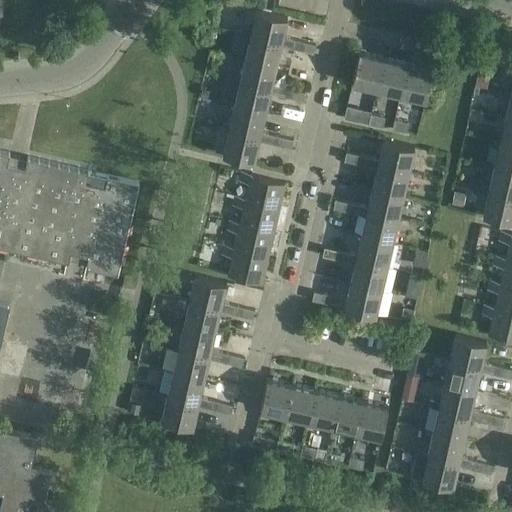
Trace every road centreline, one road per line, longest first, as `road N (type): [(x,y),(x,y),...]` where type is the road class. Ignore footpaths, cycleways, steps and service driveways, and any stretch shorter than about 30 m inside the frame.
road 1 (residential): [(264,336),(294,285),(319,184),(309,142),(334,24)]
road 2 (residential): [(136,0),(75,69),(0,82)]
road 3 (residential): [(388,364),(264,336)]
